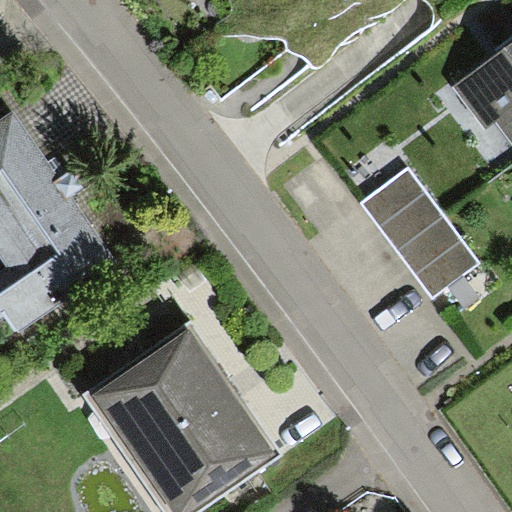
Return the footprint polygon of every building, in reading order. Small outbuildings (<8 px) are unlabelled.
[(219,0),(228,12),(219,20),(210,23),(209,27),(215,36),(220,37),(237,38),(246,39),(251,41),(273,42),(279,47),(279,53),(284,55),(291,58),(297,61),(303,70),(310,71),(323,62),(332,49),(357,31),(372,26),(403,0),(419,1),(424,6),(428,16),(427,28),(445,14),(443,0),(386,0),(384,0),(383,0),(219,0)] [(511,37),(458,78),(494,126),(501,121),(511,135),(511,37)] [(0,252),(8,265),(0,270),(0,319),(6,315),(16,330),(116,263),(13,111),(0,119),(0,252)] [(413,165),(366,200),(437,294),(484,259),(413,165)] [(193,327),(100,389),(181,511),(182,511),(275,450),(193,327)]
